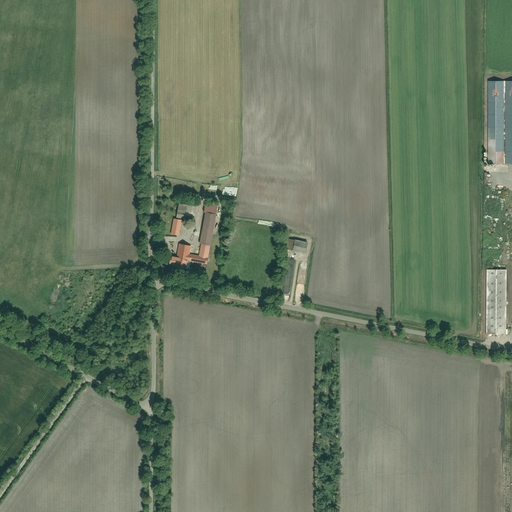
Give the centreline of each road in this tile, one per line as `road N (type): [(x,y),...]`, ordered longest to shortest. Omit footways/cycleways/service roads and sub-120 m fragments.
road 1 (unclassified): [(511,353),(155,288),(149,400)]
road 2 (track): [(151,0),(155,288)]
road 3 (unclassified): [(149,400),(135,404),(0,331)]
